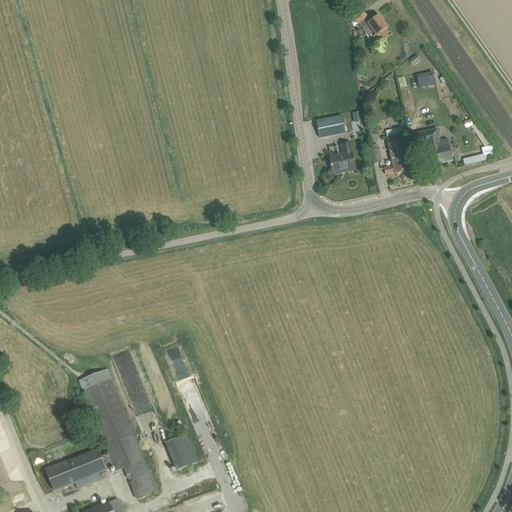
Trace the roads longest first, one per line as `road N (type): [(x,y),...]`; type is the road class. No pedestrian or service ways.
road 1 (unclassified): [(0,281),(312,209)]
road 2 (unclassified): [(312,209),(281,0)]
road 3 (tertiary): [(511,339),(457,230),(457,204)]
road 4 (unclassified): [(312,209),(419,194),(457,204)]
